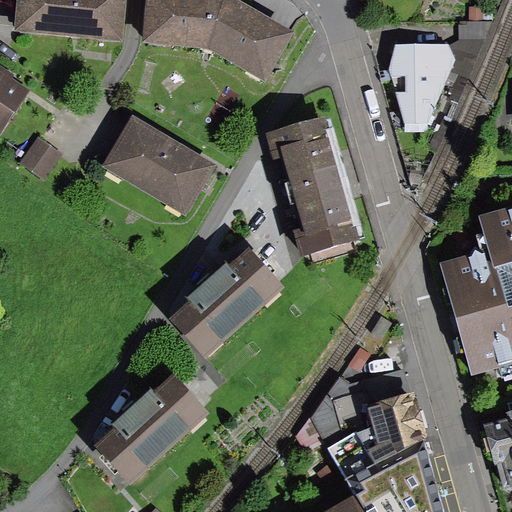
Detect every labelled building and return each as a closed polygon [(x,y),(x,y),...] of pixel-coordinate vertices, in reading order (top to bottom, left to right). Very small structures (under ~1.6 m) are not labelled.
[(126,0),(16,0),(13,35),(123,45),(126,0)] [(294,34),(240,7),(243,0),(147,0),(143,47),(200,53),(267,86),(294,34)] [(459,23),(459,41),(448,46),(395,48),(388,73),(404,126),(427,126),(451,72),(467,79),(492,23),(481,23),(481,18),(481,8),(469,8),(469,23),(459,23)] [(0,136),(29,93),(12,81),(15,76),(0,65),(0,136)] [(187,220),(216,169),(131,120),(102,171),(187,220)] [(357,191),(347,157),(339,159),(330,129),(273,146),(309,268),(366,252),(349,193),(357,191)] [(61,155),(37,138),(19,164),(44,181),(61,155)] [(511,210),(478,220),(487,252),(439,266),(471,380),(511,368),(511,210)] [(227,272),(225,269),(187,304),(189,306),(169,324),(204,363),(284,292),(249,252),(227,272)] [(393,324),(381,317),(370,335),(382,342),(393,324)] [(403,371),(368,381),(358,373),(370,356),(360,348),(298,439),(314,449),(353,428),(356,434),(377,469),(428,443),(414,397),(411,398),(403,371)] [(152,399),(150,397),(111,431),(113,433),(93,451),(129,491),(209,419),(173,380),(152,399)] [(511,404),(508,406),(510,415),(507,416),(508,422),(483,428),(501,492),(510,489),(511,492),(511,404)] [(377,469),(356,434),(327,449),(356,500),(361,511),(444,511),(428,443),(377,469)] [(361,511),(356,500),(334,511),(361,511)]
